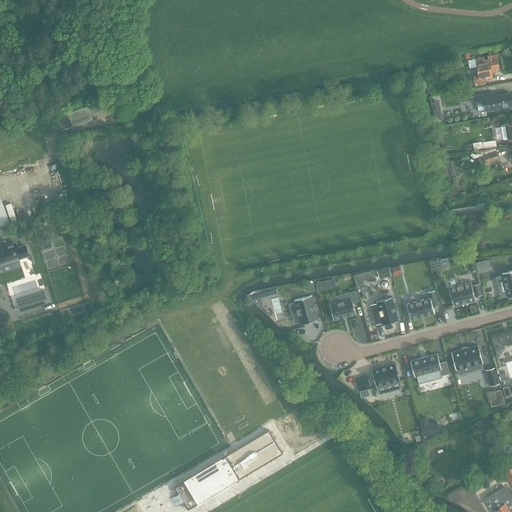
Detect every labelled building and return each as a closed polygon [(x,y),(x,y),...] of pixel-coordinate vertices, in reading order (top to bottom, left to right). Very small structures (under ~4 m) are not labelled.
[(474,88),(484,86),(483,81),(492,79),(491,72),(499,70),(496,55),(487,56),(488,60),(484,61),(483,57),(474,59),(478,77),(472,78),(474,88)] [(456,93),(458,101),(470,99),(469,91),(456,93)] [(494,93),(476,96),(478,110),(511,105),(510,93),(495,96),(494,93)] [(54,128),(52,129),(53,132),(74,125),(75,126),(93,120),(88,106),(70,113),(69,110),(57,115),(58,118),(52,121),(54,128)] [(511,123),(500,125),(503,140),(511,138),(511,123)] [(495,140),(473,143),(474,148),(495,145),(495,140)] [(482,169),(487,167),(485,162),(499,158),(496,148),(471,153),(474,159),(478,158),(482,169)] [(450,161),(443,163),(446,178),(454,176),(450,161)] [(0,226),(10,224),(0,193),(0,226)] [(8,204),(13,217),(16,216),(11,203),(8,204)] [(477,206),(453,209),(454,216),(478,213),(477,206)] [(47,234),(39,237),(41,243),(49,241),(47,234)] [(0,273),(21,267),(19,258),(29,255),(26,246),(18,249),(16,243),(6,247),(4,242),(0,243),(0,273)] [(441,257),(429,259),(431,269),(443,267),(441,257)] [(476,263),(479,273),(490,270),(488,260),(476,263)] [(400,266),(392,268),(394,276),(402,274),(400,266)] [(389,268),(377,271),(379,277),(385,275),(386,277),(391,276),(389,268)] [(373,270),(354,276),(356,283),(375,278),(373,270)] [(511,271),(502,274),(503,275),(508,296),(509,298),(511,296),(511,271)] [(325,281),(316,284),(318,290),(327,287),(325,281)] [(483,295),(480,283),(472,285),(471,283),(449,289),(454,306),(476,300),(475,297),(483,295)] [(276,287),(269,288),(271,295),(278,294),(276,287)] [(44,291),(16,300),(18,309),(47,300),(44,291)] [(337,303),(330,305),(334,320),(356,314),(353,303),(359,301),(356,291),(349,293),(351,299),(337,303)] [(430,298),(406,304),(411,320),(435,313),(433,308),(439,306),(435,291),(428,292),(430,298)] [(311,295),(294,300),(295,302),(300,322),(301,324),(318,320),(315,310),(314,305),(311,295)] [(383,323),(383,325),(398,321),(396,312),(394,306),(392,297),(377,301),(377,303),(383,323)] [(511,332),(493,338),(499,357),(510,354),(511,359),(511,332)] [(468,348),(462,350),(452,353),(456,370),(457,370),(459,375),(468,373),(466,367),(482,363),(478,346),(468,348)] [(437,354),(411,361),(415,377),(416,376),(418,385),(442,378),(441,376),(449,374),(446,362),(440,364),(437,354)] [(396,363),(400,374),(405,372),(401,362),(396,363)] [(396,363),(372,370),(376,387),(377,387),(379,395),(402,389),(399,381),(400,380),(396,363)] [(499,383),(495,368),(486,371),(491,386),(499,383)] [(367,377),(355,380),(358,390),(370,387),(367,377)] [(509,387),(503,388),(505,397),(511,395),(509,387)] [(505,404),(501,390),(494,392),(496,398),(498,406),(505,404)] [(428,418),(419,420),(423,437),(440,432),(437,422),(429,424),(428,418)] [(269,430),(174,487),(188,510),(283,454),(269,430)] [(426,442),(420,445),(423,451),(429,449),(426,442)] [(415,447),(404,451),(407,457),(418,453),(415,447)] [(494,462),(486,462),(487,473),(495,472),(494,462)] [(511,511),(511,499),(504,487),(486,498),(490,504),(488,505),(489,507),(491,506),(495,511),(496,511),(511,511)]
